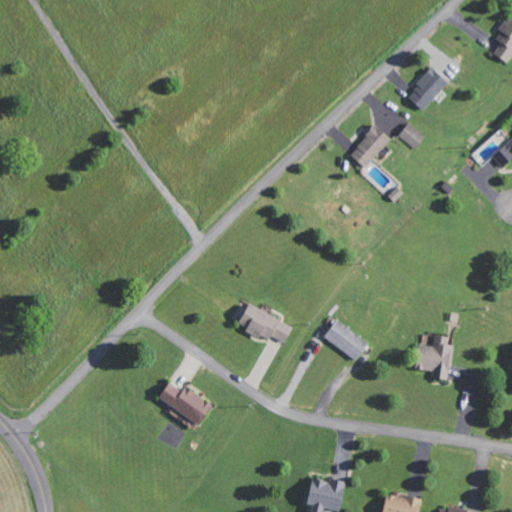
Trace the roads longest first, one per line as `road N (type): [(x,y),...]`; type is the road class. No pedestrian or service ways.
road 1 (residential): [(138,315),(459,0)]
road 2 (residential): [(138,315),(284,411),(511,451)]
road 3 (residential): [(14,439),(138,315)]
